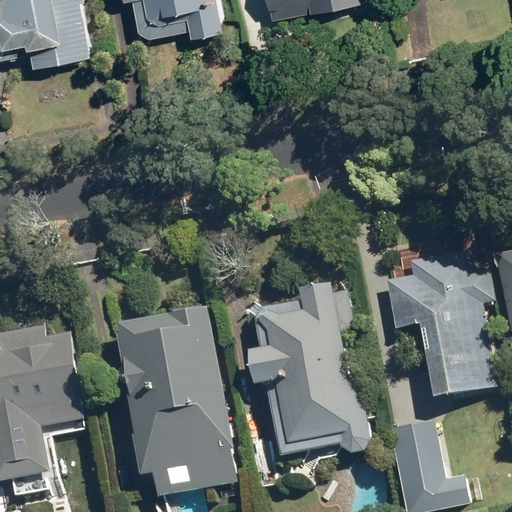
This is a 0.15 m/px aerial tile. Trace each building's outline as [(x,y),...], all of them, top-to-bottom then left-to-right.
[(84,0),(0,0),(0,61),(37,55),(39,64),(95,54),(84,0)] [(139,0),(145,29),(155,36),(196,28),(197,35),(229,29),(223,0),(139,0)] [(276,0),(280,17),(367,0),(276,0)] [(401,329),(426,324),(441,399),(505,386),(488,305),(500,303),(492,265),(481,267),(478,249),(415,261),(417,275),(391,280),(401,329)] [(511,253),(501,256),(511,311),(511,253)] [(261,387),(275,384),(287,454),(345,443),(346,448),(356,455),(371,452),(378,441),(367,384),(356,386),(346,333),(359,330),(353,293),(340,295),(338,284),(304,290),(306,300),(260,308),(267,348),(254,350),(261,387)] [(213,308),(123,324),(156,505),(246,489),(213,308)] [(8,347),(0,348),(0,483),(55,473),(46,426),(91,418),(75,332),(53,336),(51,323),(5,332),(8,347)] [(440,420),(393,428),(408,511),(441,511),(475,506),(469,476),(451,479),(440,420)]
